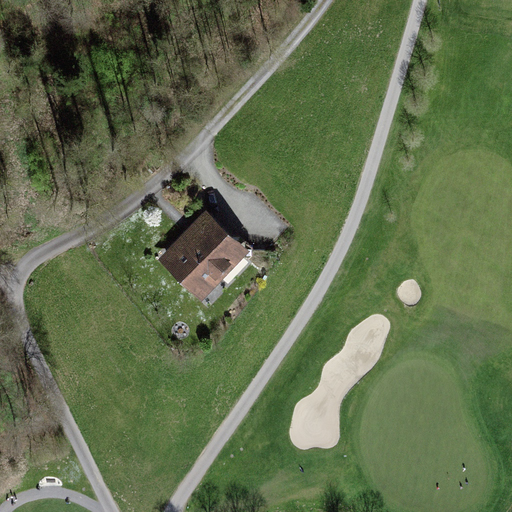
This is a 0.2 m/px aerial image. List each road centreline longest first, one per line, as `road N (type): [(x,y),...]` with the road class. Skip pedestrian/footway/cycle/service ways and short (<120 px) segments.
road 1 (track): [(112,511),(15,321),(20,273),(125,212),(224,125),(327,0)]
road 2 (track): [(173,511),(333,271),(421,0)]
